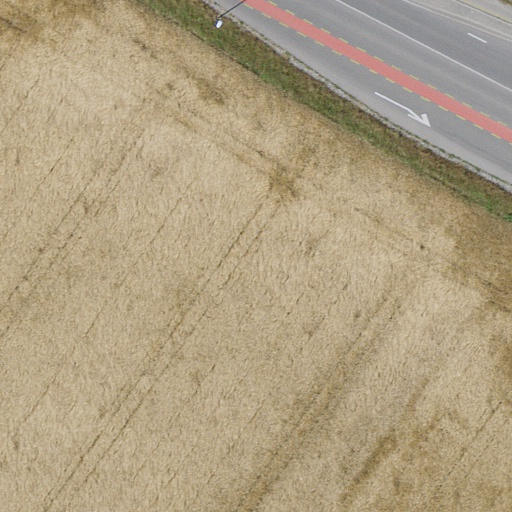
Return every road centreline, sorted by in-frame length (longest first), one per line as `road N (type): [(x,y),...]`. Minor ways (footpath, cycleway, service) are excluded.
road 1 (secondary): [(288,0),(405,109),(511,164)]
road 2 (secondary): [(511,91),(336,0)]
